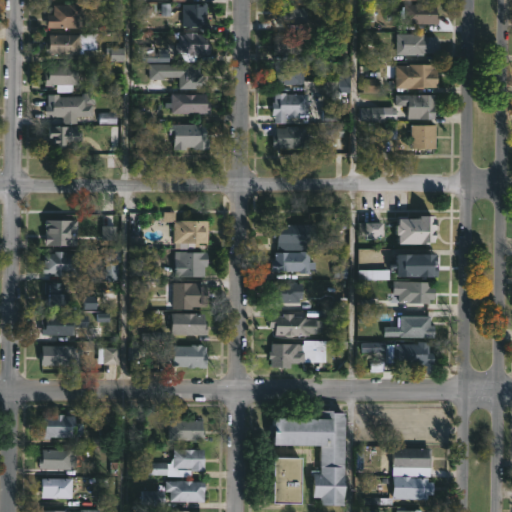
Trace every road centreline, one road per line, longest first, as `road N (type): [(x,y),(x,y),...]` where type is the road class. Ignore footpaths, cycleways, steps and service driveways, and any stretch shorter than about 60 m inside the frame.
road 1 (residential): [(243,0),(236,511)]
road 2 (tertiary): [(499,511),(505,0)]
road 3 (tertiary): [(471,0),(466,511)]
road 4 (residential): [(14,0),(10,511)]
road 5 (residential): [(511,394),(0,393)]
road 6 (residential): [(505,185),(0,189)]
